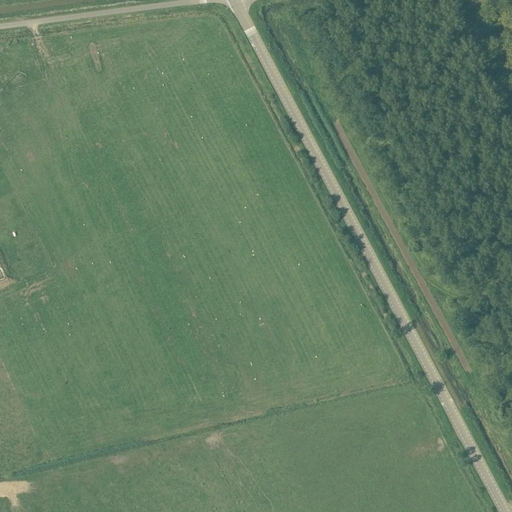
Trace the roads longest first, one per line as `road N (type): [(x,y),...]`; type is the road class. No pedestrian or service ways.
road 1 (tertiary): [(508,511),(230,0)]
road 2 (unclassified): [(0,29),(220,0)]
